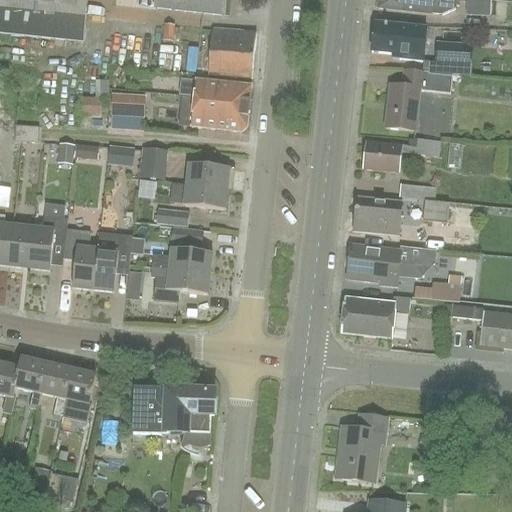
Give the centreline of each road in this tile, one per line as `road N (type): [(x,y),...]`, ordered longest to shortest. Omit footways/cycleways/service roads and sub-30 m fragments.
road 1 (tertiary): [(306,365),(343,0)]
road 2 (residential): [(243,355),(285,0)]
road 3 (residential): [(243,355),(0,322)]
road 4 (unclassified): [(511,389),(306,365)]
road 5 (residential): [(226,511),(243,355)]
road 6 (tertiary): [(287,511),(306,365)]
